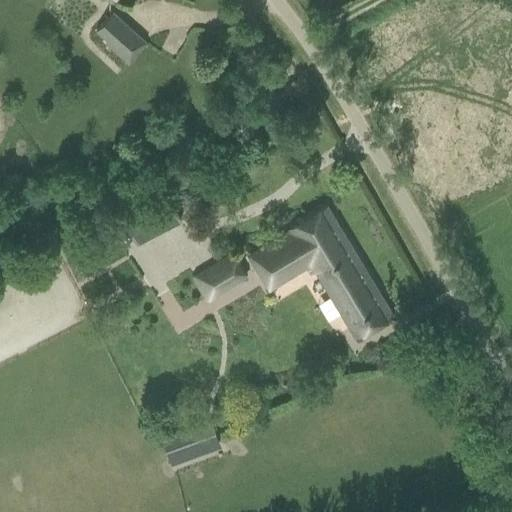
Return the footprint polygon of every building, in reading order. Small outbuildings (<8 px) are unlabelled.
[(474,8),(438,14),(443,42),(479,35),(474,8)] [(144,43),(109,12),(94,30),(105,40),(103,43),(126,63),(144,43)] [(472,50),(442,67),(479,131),(509,113),(472,50)] [(251,90),(268,110),(280,101),(263,80),(251,90)] [(166,195),(122,217),(134,242),(179,219),(166,195)] [(354,337),(375,325),(392,315),(326,205),(290,227),(291,229),(249,255),(267,284),(307,260),(354,337)] [(192,277),(203,294),(201,295),(206,302),(247,278),(232,253),(192,277)] [(215,415),(173,431),(180,452),(223,436),(215,415)] [(177,462),(180,470),(200,462),(197,454),(177,462)]
